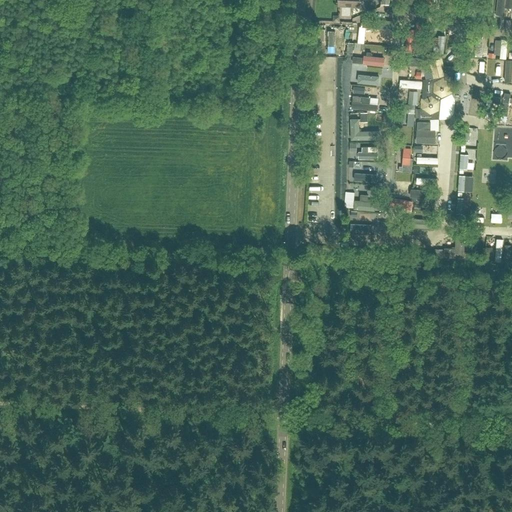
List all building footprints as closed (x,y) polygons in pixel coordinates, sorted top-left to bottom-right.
[(511,11),(511,0),(500,0),(501,17),(508,17),(508,12),(511,11)] [(362,48),(369,48),(369,35),(384,36),(384,32),(363,32),(362,48)] [(410,55),(423,55),(422,32),(409,33),(410,55)] [(487,62),(488,41),(480,40),(479,62),(487,62)] [(497,60),(509,61),(511,43),(500,42),(497,60)] [(369,58),(367,67),(385,71),(387,62),(369,58)] [(423,64),(427,79),(424,80),(422,99),(421,109),(419,109),(419,119),(439,118),(449,118),(453,112),(454,100),(451,94),(452,84),(454,84),(454,75),(445,75),(441,59),(423,64)] [(491,62),(490,83),(499,83),(499,62),(491,62)] [(357,118),(382,118),(382,106),(364,105),(364,108),(357,108),(357,118)] [(407,140),(412,140),(412,147),(419,147),(418,132),(407,133),(407,140)] [(421,136),(421,151),(441,150),(441,135),(421,136)] [(465,157),(472,157),(472,153),(482,154),(482,135),(474,135),(474,146),(466,146),(465,157)] [(473,160),(465,160),(465,179),(472,179),(472,175),(481,175),(482,157),(473,157),(473,160)] [(379,167),(379,158),(362,159),(362,168),(379,167)] [(402,189),(419,189),(419,181),(402,181),(402,189)] [(444,192),(443,184),(422,185),(422,193),(444,192)] [(419,216),(419,206),(410,206),(410,216),(419,216)] [(436,227),(414,228),(414,237),(437,236),(436,227)]
